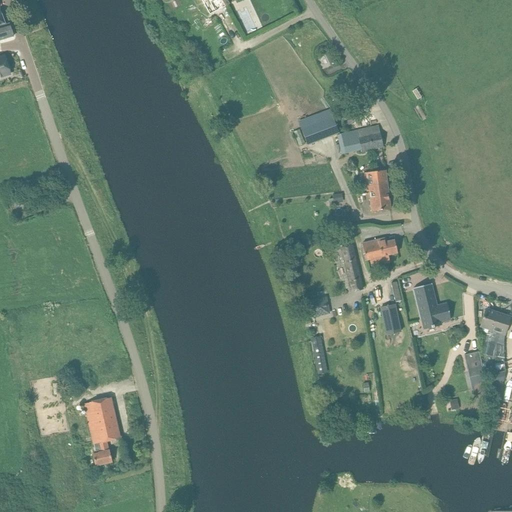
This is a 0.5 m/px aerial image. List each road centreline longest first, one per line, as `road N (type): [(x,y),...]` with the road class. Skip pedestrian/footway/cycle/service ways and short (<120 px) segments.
road 1 (unclassified): [(157,511),(143,380),(23,44)]
road 2 (unclassified): [(504,293),(461,279),(425,246),(398,137),(308,0)]
